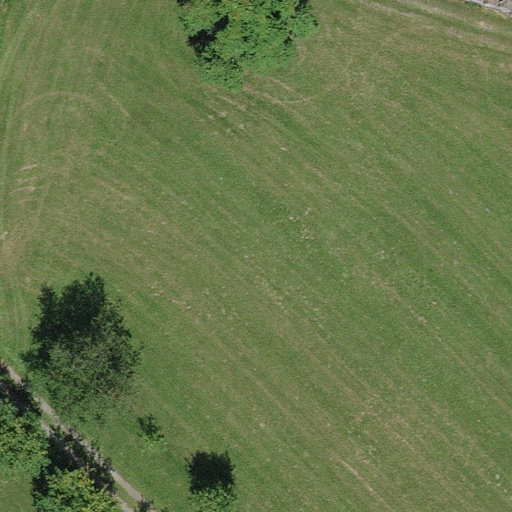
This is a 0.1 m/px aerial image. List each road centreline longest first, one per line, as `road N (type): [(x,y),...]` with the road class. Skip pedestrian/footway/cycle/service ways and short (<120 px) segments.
road 1 (track): [(148,511),(0,368)]
road 2 (track): [(511,47),(362,0)]
